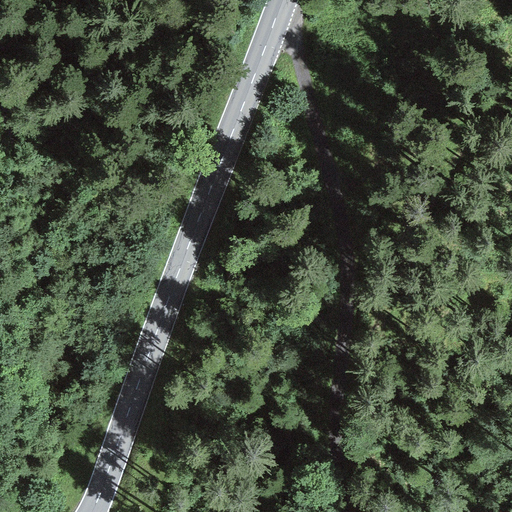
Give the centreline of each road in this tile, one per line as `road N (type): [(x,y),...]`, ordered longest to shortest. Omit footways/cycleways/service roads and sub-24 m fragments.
road 1 (secondary): [(281,0),(92,511)]
road 2 (track): [(344,511),(334,455),(342,203),(304,82)]
